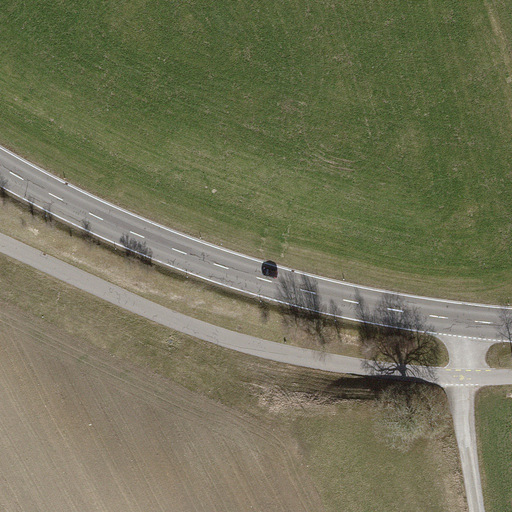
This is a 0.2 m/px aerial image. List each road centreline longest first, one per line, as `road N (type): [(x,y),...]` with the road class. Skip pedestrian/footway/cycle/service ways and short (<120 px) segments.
road 1 (secondary): [(0,167),(163,246),(288,287),(511,324)]
road 2 (track): [(477,511),(462,379),(467,321)]
